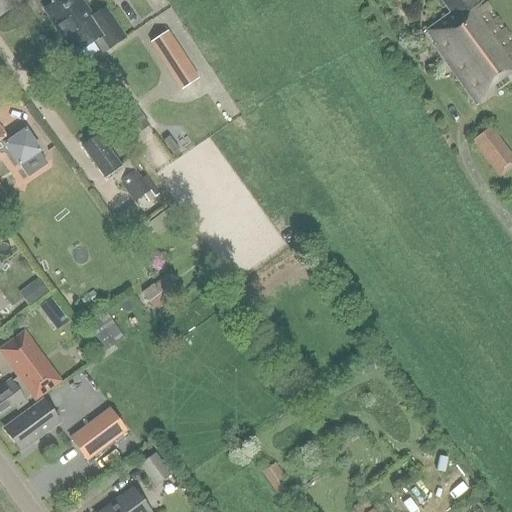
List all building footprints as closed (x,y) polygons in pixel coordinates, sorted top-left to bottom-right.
[(69,0),(48,14),(75,54),(103,36),(111,48),(125,38),(106,10),(93,19),(80,0),(69,0)] [(422,33),(476,108),(511,81),(511,43),(482,2),(477,5),(473,0),(438,0),(449,14),(422,33)] [(181,90),(198,79),(167,32),(150,43),(181,90)] [(104,105),(130,140),(149,126),(124,91),(104,105)] [(0,153),(7,155),(10,153),(18,165),(38,152),(24,132),(7,143),(3,138),(5,137),(0,129),(0,153)] [(511,157),(490,129),(471,144),(498,178),(511,167),(511,157)] [(108,148),(99,135),(83,146),(99,167),(97,168),(105,179),(112,174),(119,183),(121,182),(134,202),(144,195),(149,202),(159,195),(146,176),(142,179),(129,161),(122,165),(109,147),(108,148)] [(174,218),(167,209),(149,223),(156,232),(174,218)] [(178,291),(166,275),(156,283),(162,291),(159,293),(153,285),(141,294),(153,309),(178,291)] [(49,292),(39,278),(26,287),(36,301),(49,292)] [(86,327),(104,353),(115,345),(97,319),(86,327)] [(0,414),(12,406),(15,410),(25,403),(23,400),(31,394),(34,399),(56,383),(23,335),(0,351),(20,378),(11,384),(9,380),(0,386),(0,414)] [(20,416),(3,429),(6,433),(20,452),(59,423),(42,400),(20,416)] [(108,410),(70,438),(70,439),(86,461),(87,461),(125,432),(108,410)] [(138,466),(153,486),(168,476),(153,455),(138,466)] [(285,477),(274,462),(261,472),(276,494),(282,489),(277,482),(285,477)] [(99,511),(146,511),(130,490),(99,511)]
